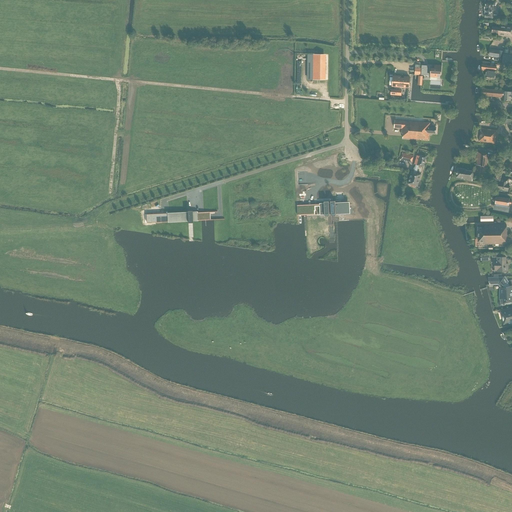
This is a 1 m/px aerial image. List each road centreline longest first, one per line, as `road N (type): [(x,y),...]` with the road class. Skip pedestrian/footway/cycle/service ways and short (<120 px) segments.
road 1 (track): [(346,102),(0,68)]
road 2 (unclassified): [(358,159),(346,143),(347,0)]
